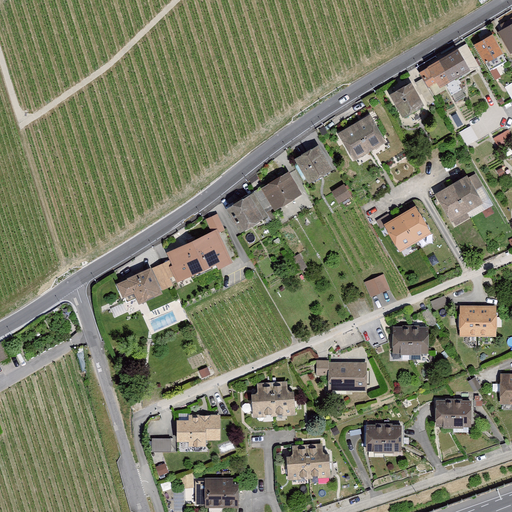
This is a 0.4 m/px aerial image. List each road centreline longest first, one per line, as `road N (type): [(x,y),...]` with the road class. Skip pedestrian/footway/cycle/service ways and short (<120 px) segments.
road 1 (secondary): [(76,284),(304,125),(508,0)]
road 2 (residential): [(511,257),(143,411),(138,434),(148,479)]
road 3 (track): [(0,53),(23,123),(109,66),(178,0)]
road 4 (unclassified): [(76,284),(135,483)]
road 5 (residential): [(344,511),(511,454)]
